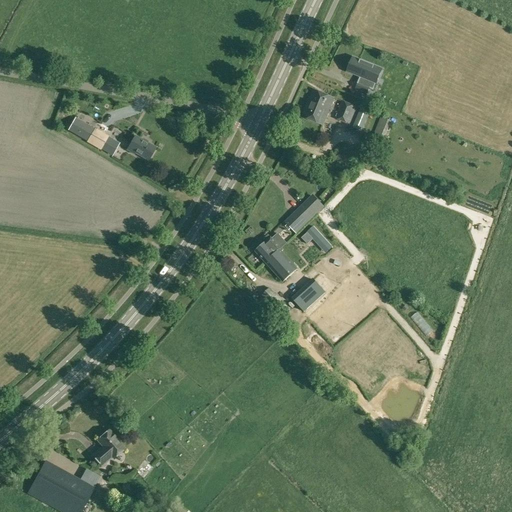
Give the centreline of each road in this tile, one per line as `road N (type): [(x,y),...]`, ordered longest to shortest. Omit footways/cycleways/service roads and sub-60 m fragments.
road 1 (secondary): [(0,441),(115,339),(209,216),(255,128)]
road 2 (unclassified): [(255,128),(218,111),(0,71)]
road 3 (secondary): [(255,128),(317,0)]
